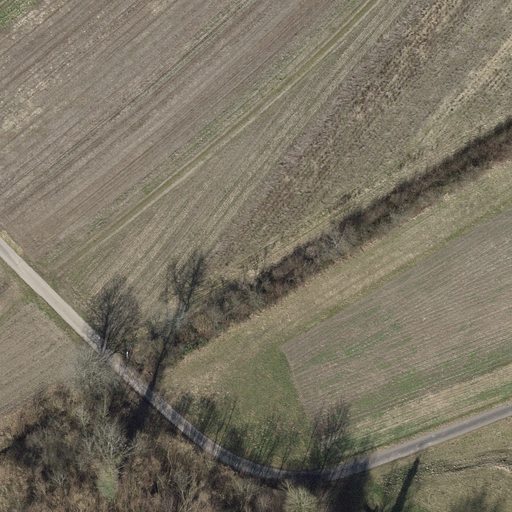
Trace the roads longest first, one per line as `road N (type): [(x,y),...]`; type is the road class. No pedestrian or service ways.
road 1 (track): [(0,249),(138,386),(218,454),(263,474),(309,482),(511,411)]
road 2 (track): [(38,287),(379,0)]
